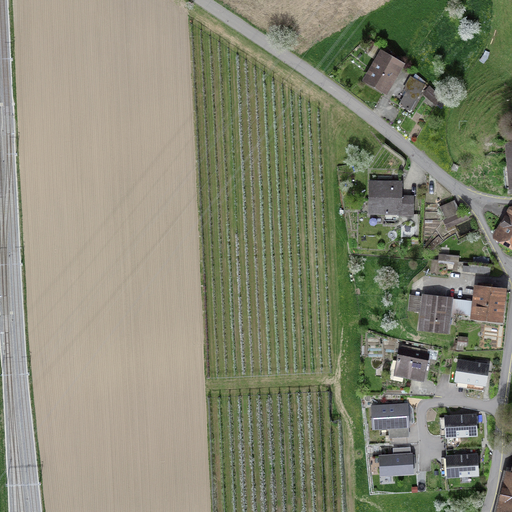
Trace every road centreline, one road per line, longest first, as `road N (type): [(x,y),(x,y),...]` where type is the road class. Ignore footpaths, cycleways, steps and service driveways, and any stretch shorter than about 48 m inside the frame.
road 1 (unclassified): [(458,189),(201,0)]
road 2 (unclassified): [(483,511),(511,330)]
